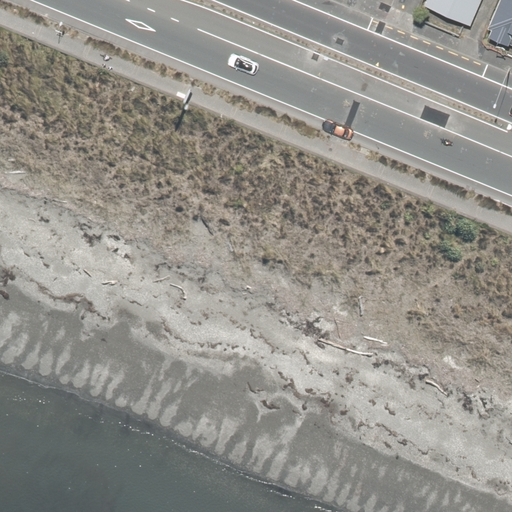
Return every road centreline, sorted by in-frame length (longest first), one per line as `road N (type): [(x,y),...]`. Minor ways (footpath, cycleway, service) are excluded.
road 1 (primary): [(511,172),(80,0)]
road 2 (primary): [(253,0),(511,104)]
